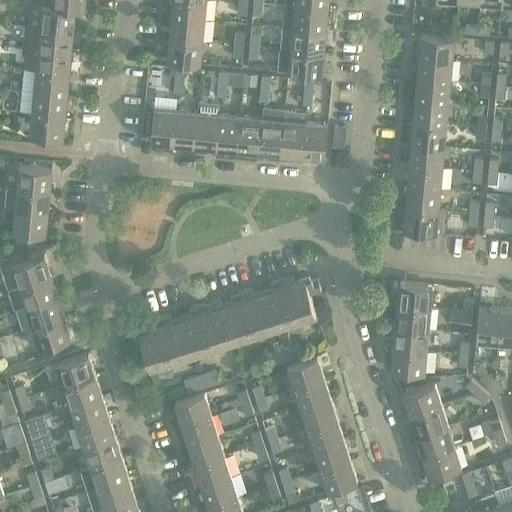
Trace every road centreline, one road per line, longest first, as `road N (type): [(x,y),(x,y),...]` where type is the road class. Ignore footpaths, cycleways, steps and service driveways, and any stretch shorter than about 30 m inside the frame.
road 1 (residential): [(413,511),(342,256)]
road 2 (residential): [(110,296),(333,217)]
road 3 (residential): [(107,167),(334,185)]
road 4 (residential): [(160,506),(106,343),(110,296)]
road 5 (residential): [(334,185),(359,172),(377,0)]
road 6 (residential): [(342,256),(511,269)]
road 7 (residential): [(107,167),(131,0)]
road 8 (residential): [(110,296),(93,250),(107,167)]
